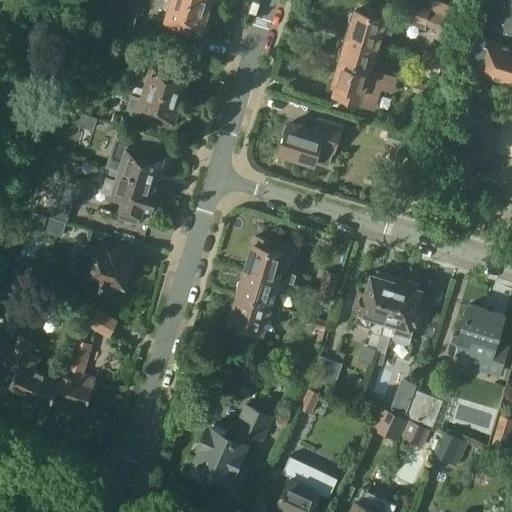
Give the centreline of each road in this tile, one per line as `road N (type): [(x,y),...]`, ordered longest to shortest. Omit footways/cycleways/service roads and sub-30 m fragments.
road 1 (residential): [(109,510),(217,178)]
road 2 (residential): [(511,267),(217,178)]
road 3 (residential): [(217,178),(270,0)]
road 4 (unclassified): [(109,510),(0,459)]
